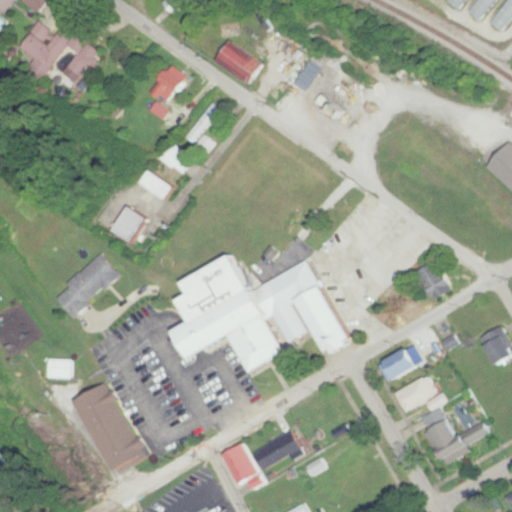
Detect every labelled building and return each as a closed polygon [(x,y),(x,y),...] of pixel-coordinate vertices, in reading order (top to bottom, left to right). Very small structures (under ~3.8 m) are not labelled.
[(25,0),(25,2),(41,13),(50,0),(25,0)] [(450,0),(450,1),(461,10),(469,0),(450,0)] [(500,0),(480,0),(471,11),(482,21),(500,0)] [(511,22),(511,1),(494,24),(504,32),(511,22)] [(67,24),(58,34),(41,21),(22,47),(79,90),(101,60),(98,57),(102,51),(67,24)] [(220,60),(251,87),(267,68),(236,41),(220,60)] [(170,106),(193,80),(178,66),(154,92),(170,106)] [(154,112),(167,120),(173,112),(160,103),(154,112)] [(198,144),(226,111),(217,103),(188,136),(198,144)] [(217,144),(209,136),(201,145),(209,153),(217,144)] [(188,177),(200,162),(178,144),(166,159),(188,177)] [(511,145),(491,168),(511,187),(511,145)] [(177,189),(153,171),(143,183),(168,201),(177,189)] [(351,193),(330,171),(319,182),(326,189),(313,203),(327,217),(351,193)] [(131,208),(116,231),(134,243),(149,219),(131,208)] [(125,277),(105,255),(60,298),(80,319),(125,277)] [(311,261),(258,290),(238,255),(188,282),(195,295),(187,299),(199,321),(179,332),(194,360),(236,337),(255,373),(292,352),(288,346),(312,333),(297,307),(301,304),(329,355),(354,341),(311,261)] [(418,275),(437,302),(457,288),(438,261),(418,275)] [(393,382),(423,367),(414,349),(384,363),(393,382)] [(74,360),(52,360),(52,379),(74,379),(74,360)] [(440,405),(436,380),(404,386),(408,411),(440,405)] [(154,455),(116,385),(81,404),(120,474),(154,455)] [(474,453),(465,436),(456,440),(448,424),(450,423),(443,408),(426,416),(449,465),(474,453)] [(258,454),(269,471),(294,455),(297,460),(308,452),(295,431),(258,454)] [(242,487),(254,480),(259,489),(269,483),(247,443),(224,455),(242,487)] [(0,493),(13,484),(4,471),(12,465),(1,451),(0,451),(0,493)]
